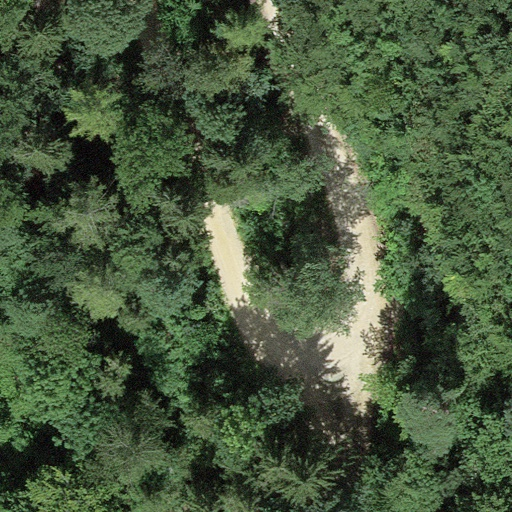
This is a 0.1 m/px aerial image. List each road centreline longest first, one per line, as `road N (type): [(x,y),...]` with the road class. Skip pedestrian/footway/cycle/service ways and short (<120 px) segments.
road 1 (track): [(363,511),(338,378),(269,343),(143,0)]
road 2 (track): [(338,378),(372,329),(353,223),(273,0)]
